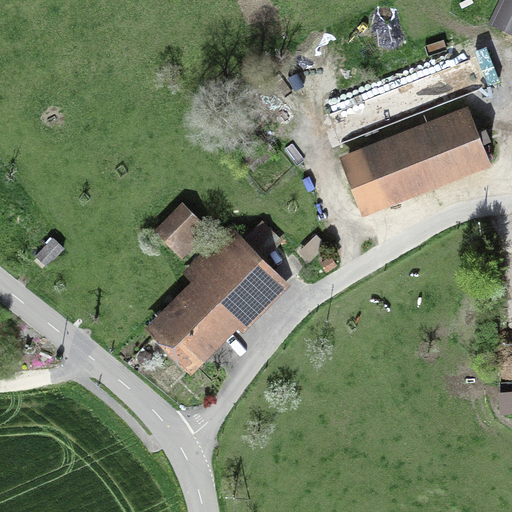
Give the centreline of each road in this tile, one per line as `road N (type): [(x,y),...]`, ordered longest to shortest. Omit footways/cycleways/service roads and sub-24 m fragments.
road 1 (residential): [(178,443),(217,411),(326,286),(428,225),(511,202)]
road 2 (tertiary): [(178,443),(136,393),(0,282)]
